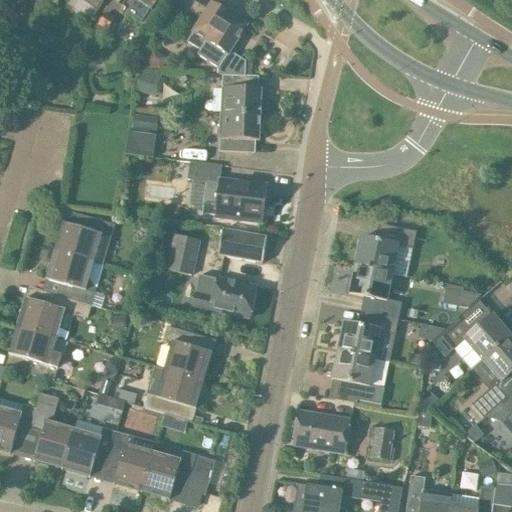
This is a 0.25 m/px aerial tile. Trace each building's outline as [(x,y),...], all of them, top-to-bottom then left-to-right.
[(98,10),(103,0),(87,0),(85,3),(98,10)] [(135,0),(152,11),(158,0),(135,0)] [(222,75),(246,76),(246,75),(252,75),(252,63),(246,63),(246,62),(231,52),(247,27),(225,13),(227,10),(216,3),(214,6),(212,5),(193,34),(194,34),(188,43),(203,53),(198,60),(222,75)] [(106,13),(97,26),(107,32),(115,20),(106,13)] [(261,116),(262,90),(251,90),(252,75),(246,75),(246,76),(222,75),(223,76),(222,88),(221,114),(261,116)] [(261,116),(221,114),(219,153),(248,154),(249,141),(259,141),(261,116)] [(134,130),(150,132),(157,133),(158,119),(134,117),(132,130),(134,130)] [(153,139),(130,136),(128,158),(151,160),(153,139)] [(253,184),(219,180),(220,168),(191,164),(188,183),(206,186),(202,215),(214,217),(214,220),(263,226),(266,200),(268,200),(269,191),(267,191),(267,189),(265,186),(263,185),(263,183),(253,182),(253,184)] [(54,252),(102,266),(110,240),(111,240),(115,226),(79,216),(75,228),(63,225),(54,252)] [(361,239),(355,268),(392,275),(407,278),(416,234),(391,229),(388,244),(361,239)] [(218,257),(262,265),(267,238),(223,230),(218,257)] [(175,238),(168,270),(190,275),(197,244),(175,238)] [(43,291),(91,306),(95,292),(89,283),(94,265),(102,267),(102,266),(54,252),(46,281),(43,291)] [(392,275),(355,268),(350,295),(377,300),(374,316),(398,320),(401,305),(387,302),(392,275)] [(193,307),(207,310),(250,320),(256,289),(218,280),(218,281),(201,277),(198,290),(197,289),(193,307)] [(445,286),(442,303),(468,309),(472,291),(445,286)] [(91,306),(43,291),(39,304),(25,300),(17,329),(57,341),(57,340),(65,342),(73,316),(87,321),(91,306)] [(343,324),(338,353),(375,360),(380,334),(394,337),(398,320),(374,316),(371,330),(343,324)] [(482,362),(483,362),(511,338),(492,316),(471,334),(461,323),(434,346),(445,359),(454,351),(471,371),(482,362)] [(112,333),(127,332),(125,317),(111,317),(112,333)] [(401,323),(402,337),(432,335),(432,326),(416,327),(416,322),(401,323)] [(164,371),(204,383),(212,354),(198,350),(202,338),(167,328),(163,341),(172,344),(164,371)] [(17,329),(9,356),(21,360),(18,372),(54,382),(61,357),(53,354),(57,341),(17,329)] [(501,405),(501,404),(511,394),(511,381),(508,377),(511,374),(511,339),(511,338),(483,362),(501,383),(491,393),(493,395),(480,405),(488,415),(497,408),(501,405)] [(375,360),(338,353),(334,369),(333,368),(331,376),(333,377),(332,380),(369,388),(375,360)] [(422,357),(412,355),(410,364),(421,366),(422,357)] [(164,371),(156,398),(147,395),(144,409),(178,419),(182,407),(196,411),(204,383),(164,371)] [(103,381),(98,394),(107,397),(111,384),(103,381)] [(511,394),(501,404),(501,405),(497,408),(506,419),(501,424),(511,436),(511,394)] [(0,451),(11,455),(15,442),(26,445),(41,396),(40,396),(36,410),(0,399),(0,451)] [(63,471),(74,431),(51,424),(58,401),(41,396),(26,445),(38,448),(34,462),(63,471)] [(156,436),(156,413),(125,412),(124,425),(138,425),(138,436),(156,436)] [(292,447),(345,455),(351,422),(298,413),(292,447)] [(74,431),(63,471),(90,479),(94,465),(106,468),(116,433),(103,430),(100,438),(74,431)] [(372,459),(389,461),(393,432),(376,430),(372,459)] [(116,433),(106,468),(117,472),(113,485),(142,494),(154,454),(152,453),(154,445),(129,437),(116,433)] [(154,454),(142,494),(169,502),(173,488),(186,491),(205,497),(215,462),(183,453),(180,461),(154,454)] [(449,511),(452,494),(424,490),(426,478),(412,476),(407,507),(406,511),(449,511)] [(398,511),(402,489),(320,477),(318,489),(297,485),(294,506),(297,506),(296,511),(345,511),(346,511),(340,510),(342,498),(380,503),(378,511),(398,511)] [(452,494),(449,511),(492,511),(496,484),(495,489),(481,486),(479,503),(451,499),(452,494)] [(511,486),(496,484),(492,511),(509,511),(510,509),(511,508),(511,486)]
